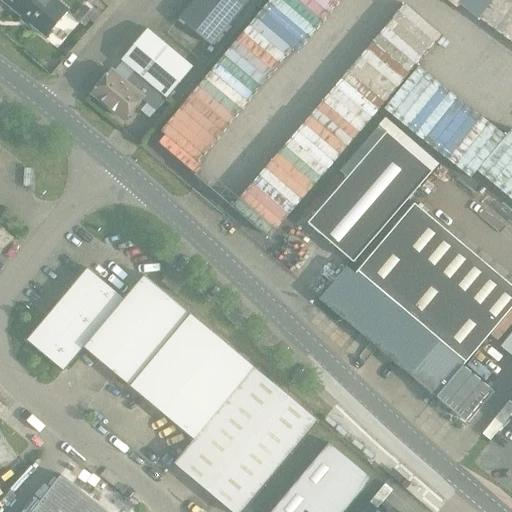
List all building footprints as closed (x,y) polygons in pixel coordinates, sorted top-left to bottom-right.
[(1,0),(46,37),(68,11),(55,0),(1,0)] [(249,0),(193,0),(179,18),(211,46),(249,0)] [(274,0),(266,11),(277,12),(280,8),(290,16),(289,29),(274,28),(270,25),(252,24),(239,42),(250,42),(251,29),(278,30),(277,44),(287,44),(286,46),(307,47),(342,0),(274,0)] [(511,0),(493,0),(480,20),(511,42),(511,0)] [(395,93),(443,32),(406,3),(359,63),(364,67),(373,56),(391,70),(382,82),(395,93)] [(121,60),(136,73),(167,98),(167,99),(193,68),(147,29),(121,60)] [(225,55),(167,128),(166,145),(183,146),(179,151),(181,153),(191,154),(191,158),(201,158),(251,96),(238,86),(233,85),(246,95),(227,94),(217,86),(224,78),(225,55)] [(111,72),(93,94),(124,120),(142,99),(156,111),(167,98),(136,73),(126,85),(111,72)] [(319,111),(352,139),(388,96),(375,85),(360,102),(351,95),(353,92),(343,83),(319,111)] [(511,132),(502,130),(477,112),(473,131),(478,135),(463,155),(462,159),(499,186),(509,174),(505,192),(511,196),(511,132)] [(432,172),(387,133),(308,224),(354,263),(432,172)] [(401,367),(487,265),(416,204),(356,273),(347,265),(319,298),(401,367)] [(511,286),(487,265),(401,367),(466,423),(494,391),(463,365),(511,307),(511,286)] [(46,318),(27,341),(64,372),(84,348),(126,383),(163,413),(194,440),(174,464),(176,466),(232,511),(243,511),(248,507),(319,422),(254,368),(144,275),(124,300),(87,269),(46,318)] [(161,280),(176,292),(185,282),(170,270),(161,280)] [(511,333),(501,347),(511,355),(511,333)] [(329,443),(271,511),(345,511),(373,479),(329,443)] [(107,511),(60,476),(32,511),(107,511)]
